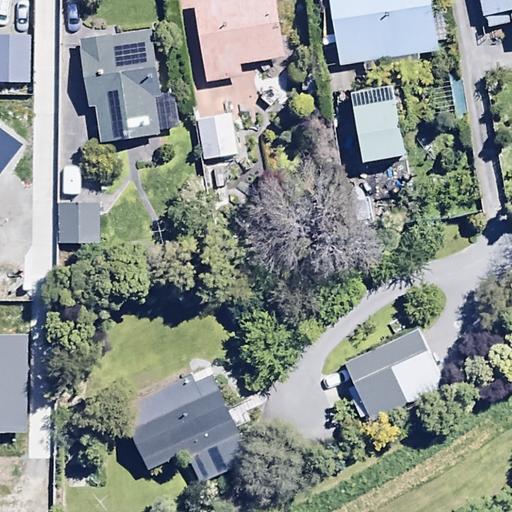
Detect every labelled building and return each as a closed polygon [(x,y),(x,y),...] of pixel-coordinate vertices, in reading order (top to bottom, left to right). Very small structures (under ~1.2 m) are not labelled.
[(193,0),(202,82),(240,78),(238,64),(279,59),(273,0),(193,0)] [(426,0),(327,0),(336,66),(433,53),(426,0)] [(511,0),(479,0),(484,25),(503,21),(505,37),(511,36),(511,0)] [(151,31),(79,38),(85,106),(93,105),(96,140),(153,135),(149,96),(157,95),(151,31)] [(391,83),(350,89),(360,160),(401,154),(391,83)] [(229,114),(197,119),(203,158),(235,153),(229,114)] [(0,214),(10,215),(10,191),(0,190),(0,214)] [(97,204),(56,204),(56,245),(96,245),(97,204)] [(417,327),(342,360),(353,384),(345,387),(358,417),(366,414),(368,419),(443,386),(417,327)] [(184,385),(181,378),(116,412),(146,471),(182,452),(199,485),(252,457),(208,372),(184,385)]
